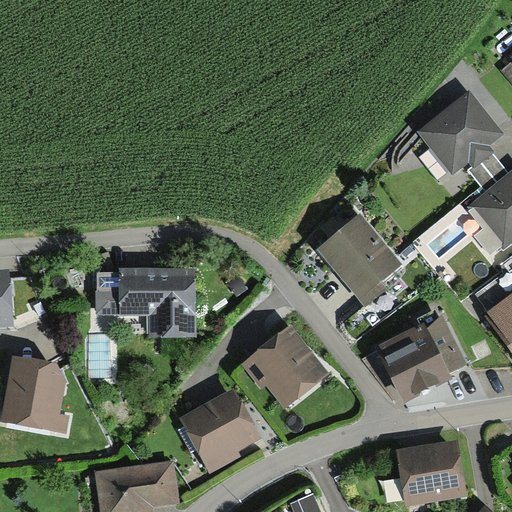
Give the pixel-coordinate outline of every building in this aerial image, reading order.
[(511,54),(508,58),(511,62),(500,71),(511,84),(511,54)] [(469,90),(419,132),(454,174),(469,162),(473,167),(469,170),(476,179),(498,161),(492,154),(495,152),(489,145),(504,133),(469,90)] [(511,170),(509,173),(498,161),(476,179),(485,191),(470,203),(508,248),(511,244),(511,170)] [(401,264),(360,215),(318,250),(366,307),(388,289),(381,281),(401,264)] [(0,326),(16,325),(10,268),(0,268),(0,326)] [(195,335),(195,270),(97,271),(98,315),(147,314),(147,336),(195,335)] [(511,297),(488,314),(511,348),(511,297)] [(422,325),(378,347),(405,401),(452,378),(450,373),(469,363),(445,316),(441,318),(436,308),(418,317),(422,325)] [(327,374),(288,327),(240,367),(262,393),(269,387),(286,407),(327,374)] [(67,368),(17,358),(4,423),(54,433),(67,368)] [(260,438),(233,388),(180,417),(210,471),(241,455),(238,450),(260,438)] [(406,505),(465,495),(456,441),(396,451),(406,505)] [(170,463),(97,472),(101,511),(151,511),(151,506),(175,503),(170,463)] [(322,511),(315,493),(290,503),(294,511),(322,511)]
